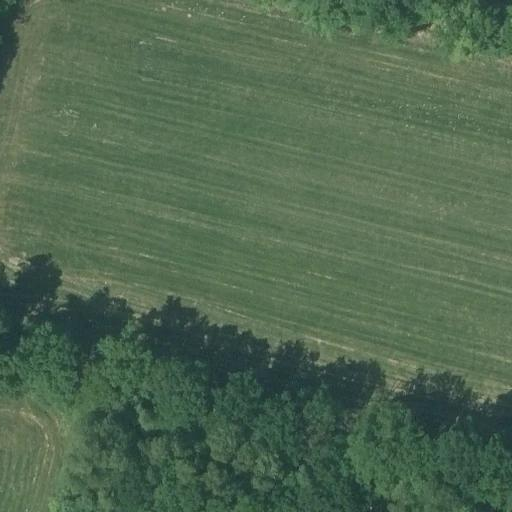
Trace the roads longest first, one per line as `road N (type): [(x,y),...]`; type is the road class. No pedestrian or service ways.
road 1 (track): [(0,356),(511,487)]
road 2 (track): [(511,42),(340,0)]
